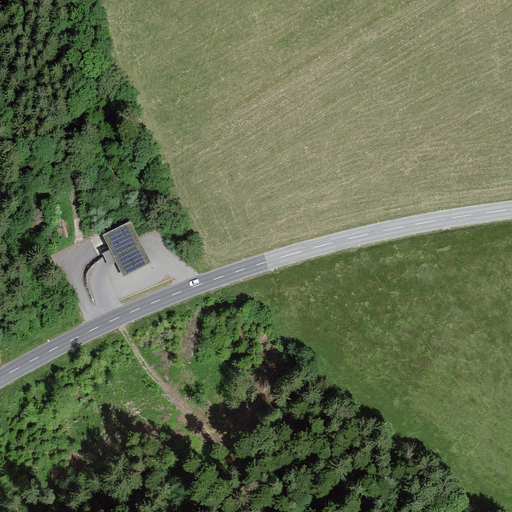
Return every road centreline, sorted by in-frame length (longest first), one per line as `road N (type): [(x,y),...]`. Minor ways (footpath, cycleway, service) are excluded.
road 1 (secondary): [(0,378),(104,323),(248,267),(382,230),(511,209)]
road 2 (track): [(104,323),(68,189),(70,71),(55,33)]
